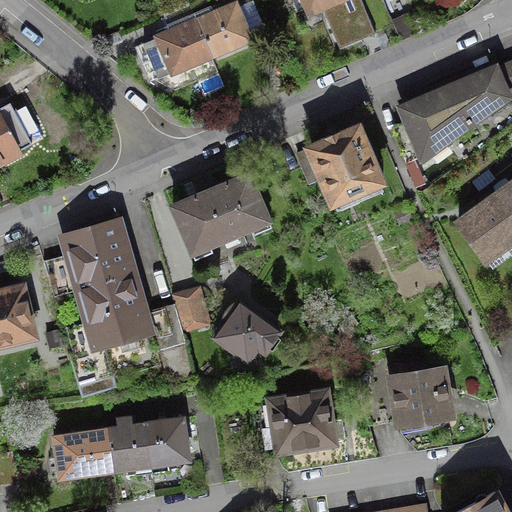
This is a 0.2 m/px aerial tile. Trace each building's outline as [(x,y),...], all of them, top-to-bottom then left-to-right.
[(303,0),(309,14),(323,8),(340,47),(339,48),(362,39),(360,34),(366,32),(372,29),(374,34),(375,33),(361,0),(303,0)] [(216,12),(197,20),(212,56),(251,39),(235,4),(216,12)] [(177,25),(178,28),(134,47),(150,82),(212,56),(197,20),(194,15),(176,22),(177,25)] [(449,89),(403,108),(410,125),(393,132),(407,163),(423,156),(424,156),(506,97),(505,93),(511,90),(511,62),(495,69),(449,89)] [(0,162),(19,152),(0,116),(0,162)] [(327,142),(297,155),(309,183),(323,177),(334,201),(380,181),(357,129),(341,136),(340,134),(333,138),(326,141),(327,142)] [(210,191),(173,207),(192,252),(209,245),(209,246),(252,228),(252,227),(268,220),(249,174),(210,191)] [(511,184),(511,185),(510,183),(504,188),(497,192),(499,194),(459,223),(485,259),(511,239),(511,184)] [(82,397),(117,387),(114,377),(165,362),(169,379),(194,372),(182,331),(175,303),(150,310),(155,329),(152,330),(131,259),(120,221),(70,235),(75,251),(66,254),(44,260),(54,296),(76,290),(85,321),(66,327),(73,352),(69,353),(82,397)] [(2,291),(0,291),(0,343),(34,335),(22,286),(2,291)] [(199,287),(172,295),(175,303),(182,331),(210,323),(199,287)] [(226,322),(216,336),(242,355),(265,350),(267,349),(269,348),(271,347),(273,345),(275,343),(276,341),(278,339),(278,336),(278,333),(278,331),(237,301),(234,302),(231,304),(229,307),(228,308),(227,310),(225,313),(223,320),(226,322)] [(439,377),(384,385),(392,434),(446,426),(439,377)] [(325,393),(252,406),(261,456),(281,453),(281,449),(335,441),(334,437),(344,439),(340,418),(331,418),(325,393)] [(108,428),(114,470),(151,465),(145,423),(133,424),(131,417),(118,418),(119,426),(108,428)] [(145,423),(151,465),(189,459),(183,417),(145,423)] [(114,470),(108,428),(53,436),(57,457),(62,457),(65,477),(114,470)] [(12,452),(0,454),(0,484),(19,481),(12,452)] [(475,511),(511,511),(511,496),(511,494),(475,511)]
